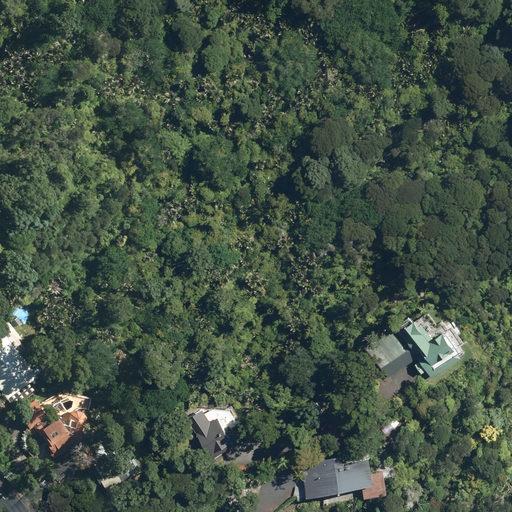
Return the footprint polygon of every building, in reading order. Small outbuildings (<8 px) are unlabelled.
[(429,339),(413,317),(397,328),(404,337),(373,359),(386,378),(416,357),(419,361),(414,364),(420,374),(426,370),(431,377),(464,354),(458,345),(463,341),(451,325),(443,331),(442,330),(429,339)] [(0,336),(0,393),(12,410),(41,388),(2,335),(0,336)] [(200,445),(209,460),(239,442),(229,425),(225,427),(218,416),(210,421),(202,409),(186,418),(201,443),(200,445)] [(73,447),(57,421),(42,430),(40,426),(34,430),(52,460),(73,447)] [(297,495),(297,500),(362,487),(364,498),(386,493),(382,470),(371,472),(368,457),(341,462),(340,455),(300,463),(303,478),(295,480),(293,496),(297,495)] [(112,473),(103,458),(87,467),(104,496),(128,481),(120,468),(112,473)] [(53,472),(62,487),(79,477),(69,461),(53,472)] [(226,505),(231,511),(242,511),(246,509),(236,497),(226,505)]
